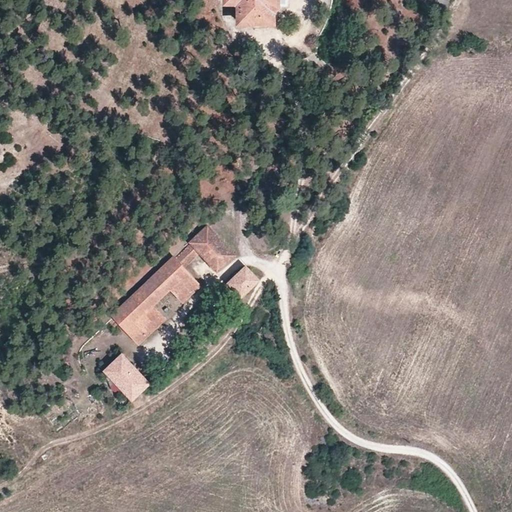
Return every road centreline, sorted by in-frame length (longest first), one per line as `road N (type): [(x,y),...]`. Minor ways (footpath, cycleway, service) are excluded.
road 1 (track): [(0,486),(161,395),(215,351),(461,0)]
road 2 (track): [(472,511),(442,466),(366,444),(336,425),(297,359),(281,264)]
